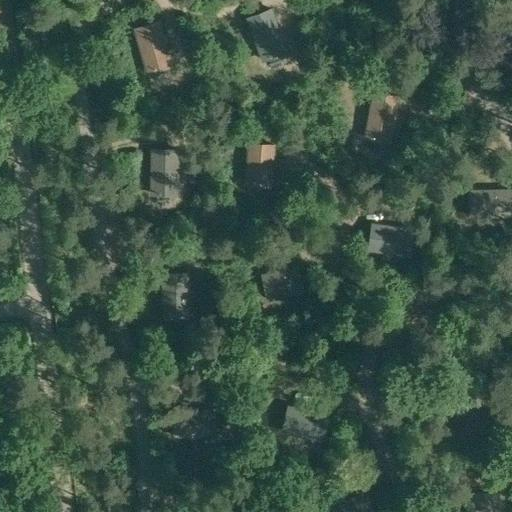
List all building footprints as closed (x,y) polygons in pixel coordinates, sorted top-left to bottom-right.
[(273,7),(246,16),(262,61),(289,51),(273,7)] [(511,18),(493,41),(511,56),(511,18)] [(160,19),(133,27),(146,73),(174,65),(160,19)] [(401,95),(372,90),(364,136),(392,142),(401,95)] [(276,143),(248,141),(244,184),(273,186),(276,143)] [(180,147),(151,147),(150,194),(179,195),(180,147)] [(469,188),(469,217),(511,216),(511,187),(469,188)] [(414,227),(371,222),(367,250),(411,255),(414,227)] [(299,264),(261,273),(267,300),(305,292),(299,264)] [(190,271),(161,271),(162,318),(191,317),(190,271)] [(482,406),(475,378),(438,387),(444,415),(482,406)] [(323,441),(330,413),(288,403),(281,431),(323,441)] [(215,436),(216,407),(173,408),(173,436),(215,436)] [(375,511),(367,490),(331,504),(334,511),(375,511)] [(504,511),(504,491),(466,492),(466,511),(504,511)]
